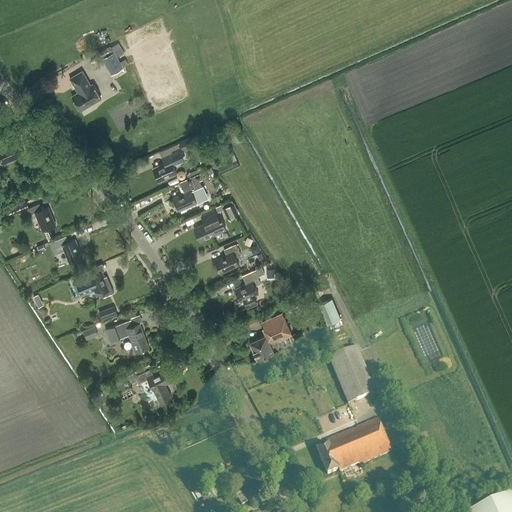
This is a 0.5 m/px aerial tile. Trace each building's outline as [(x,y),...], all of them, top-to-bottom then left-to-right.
[(110,46),(100,52),(103,58),(102,59),(112,75),(124,68),(123,67),(120,62),(117,57),(124,53),(118,43),(112,47),(111,46),(110,46)] [(91,85),(82,70),(70,78),(78,92),(72,96),(81,110),(101,98),(93,83),(91,85)] [(236,128),(226,133),(233,145),(242,140),(236,128)] [(191,137),(180,142),(182,149),(193,144),(191,137)] [(0,156),(2,162),(23,154),(17,140),(5,145),(2,139),(0,139),(0,156)] [(205,145),(208,152),(219,147),(216,140),(205,145)] [(181,149),(179,145),(160,153),(161,154),(162,157),(165,163),(153,168),(159,181),(177,173),(173,165),(185,160),(181,149)] [(201,155),(204,164),(222,157),(219,148),(201,155)] [(225,175),(238,168),(234,161),(221,167),(225,175)] [(204,170),(207,175),(214,172),(212,167),(204,170)] [(202,186),(199,180),(203,179),(200,173),(180,182),(182,187),(185,193),(173,198),(179,210),(197,203),(194,195),(199,193),(197,189),(202,186)] [(211,177),(215,184),(220,182),(216,174),(211,177)] [(232,200),(216,207),(218,212),(223,210),(227,218),(238,214),(237,212),(232,200)] [(7,209),(9,215),(29,207),(27,201),(7,209)] [(42,209),(40,203),(24,210),(26,216),(35,212),(43,230),(44,230),(47,228),(56,225),(48,206),(42,209)] [(200,241),(218,233),(226,229),(220,216),(218,217),(215,210),(202,216),(205,223),(194,228),(200,241)] [(47,228),(44,230),(48,240),(49,240),(50,241),(52,240),(47,228)] [(56,254),(65,250),(70,262),(83,257),(75,239),(69,241),(67,236),(51,242),(56,254)] [(236,257),(241,254),(236,243),(224,249),(227,254),(215,259),(221,272),(239,264),(236,257)] [(43,244),(37,246),(39,252),(46,250),(43,244)] [(254,295),(259,293),(255,286),(261,283),(258,277),(265,273),(262,267),(243,275),(246,283),(235,288),(241,301),(244,300),(248,307),(257,303),(254,295)] [(82,273),(74,276),(76,282),(82,295),(95,290),(97,295),(102,293),(104,295),(113,291),(109,281),(107,282),(102,271),(96,273),(94,268),(82,273)] [(325,325),(339,318),(331,299),(317,305),(325,325)] [(114,306),(99,312),(102,320),(118,314),(114,306)] [(292,335),(283,313),(261,323),(266,334),(250,341),(259,363),(276,356),(272,347),(279,344),(278,341),(292,335)] [(131,319),(115,325),(106,329),(111,341),(129,334),(136,352),(149,347),(140,322),(134,325),(131,319)] [(95,326),(83,330),(86,339),(98,335),(95,326)] [(348,406),(376,394),(357,348),(329,359),(348,406)] [(310,370),(326,414),(346,406),(330,363),(310,370)] [(172,381),(165,368),(153,374),(151,369),(135,376),(139,383),(148,379),(153,390),(154,390),(160,402),(171,396),(166,384),(172,381)] [(154,430),(162,427),(160,423),(159,421),(159,420),(158,419),(150,422),(151,423),(151,424),(152,427),(154,430)] [(391,453),(377,421),(326,442),(328,446),(317,451),(327,475),(339,471),(340,473),(350,469),(351,470),(391,453)] [(238,498),(242,505),(244,508),(249,505),(250,507),(259,502),(259,500),(266,496),(264,494),(267,492),(262,484),(260,486),(258,484),(242,494),(242,495),(238,498)] [(511,511),(511,493),(471,511),(511,511)]
